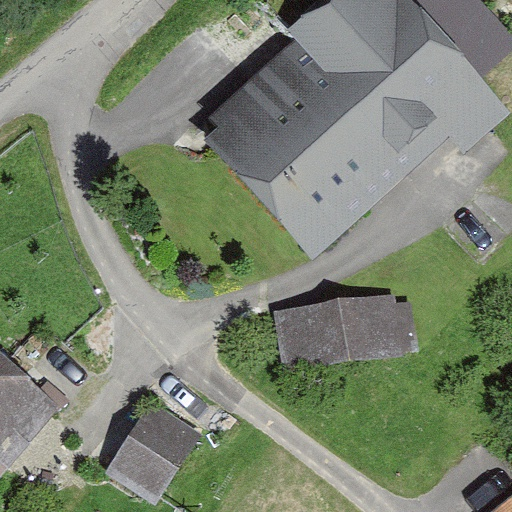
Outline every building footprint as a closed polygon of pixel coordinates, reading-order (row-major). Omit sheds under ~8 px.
[(209,130),(319,249),(379,194),(364,178),(431,117),(464,153),(508,113),(478,81),(511,50),(511,40),(475,0),(331,0),(292,35),(302,46),(209,130)] [(385,299),(280,315),(289,372),(394,356),(385,299)] [(41,393),(0,360),(0,480),(59,408),(62,410),(71,399),(50,382),(41,393)] [(196,440),(157,415),(119,473),(159,498),(196,440)] [(511,511),(511,497),(496,510),(497,511),(511,511)]
